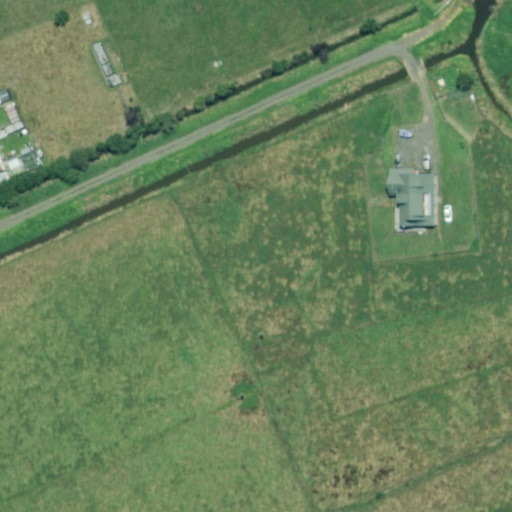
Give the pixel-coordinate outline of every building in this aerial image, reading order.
[(104,41),(94,45),(112,87),(122,83),(104,41)] [(22,120),(14,103),(4,108),(12,125),(22,120)] [(18,157),(9,161),(16,176),(25,172),(18,157)] [(9,179),(5,170),(0,158),(0,178),(2,183),(9,179)] [(392,169),(392,176),(392,194),(403,194),(403,227),(438,227),(438,176),(416,176),(416,169),(392,169)]
